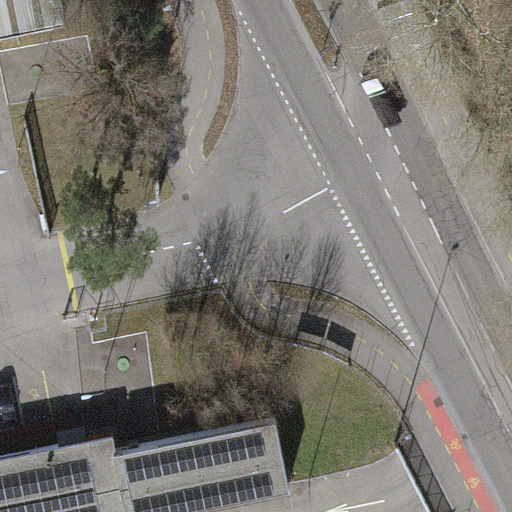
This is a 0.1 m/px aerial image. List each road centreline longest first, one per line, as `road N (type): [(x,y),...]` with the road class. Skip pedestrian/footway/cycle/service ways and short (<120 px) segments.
road 1 (primary): [(264,0),(511,483)]
road 2 (primary): [(511,336),(346,0)]
